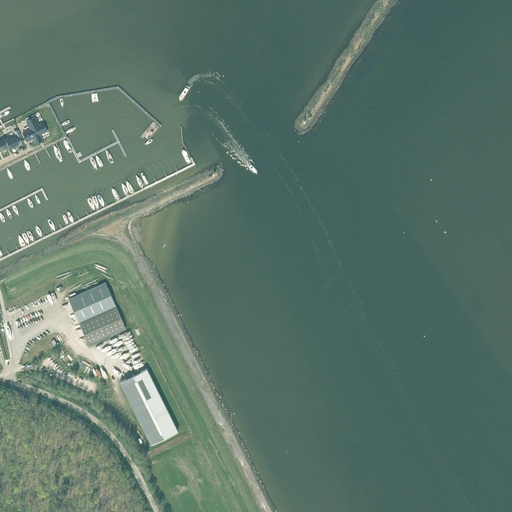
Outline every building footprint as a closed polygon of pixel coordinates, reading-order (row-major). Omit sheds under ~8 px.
[(33,138),(36,142),(42,139),(40,135),(47,131),(43,122),(39,125),(36,118),(27,123),(30,129),(23,133),(27,141),(33,138)] [(8,139),(12,148),(18,145),(18,144),(19,143),(15,135),(8,139)] [(0,144),(3,150),(9,147),(4,138),(0,140),(0,144)] [(106,282),(69,298),(89,344),(126,328),(106,282)] [(120,381),(151,444),(178,431),(147,368),(120,381)]
